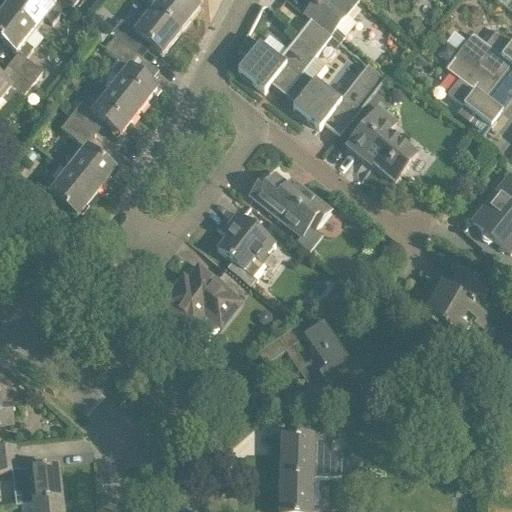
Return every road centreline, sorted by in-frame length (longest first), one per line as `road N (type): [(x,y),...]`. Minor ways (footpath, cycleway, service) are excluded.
road 1 (residential): [(201,75),(128,207),(125,251),(156,254),(258,127)]
road 2 (residential): [(430,230),(405,246),(258,127)]
road 3 (residential): [(98,414),(0,318)]
road 4 (residential): [(181,511),(175,488),(98,414)]
